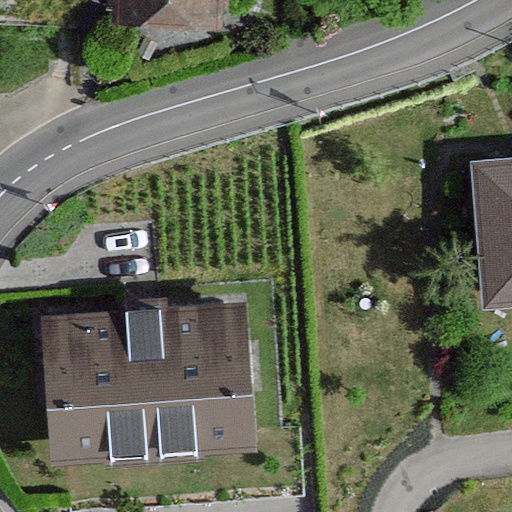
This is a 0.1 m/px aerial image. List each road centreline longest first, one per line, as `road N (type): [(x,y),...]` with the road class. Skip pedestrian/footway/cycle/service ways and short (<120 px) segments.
road 1 (residential): [(475,0),(382,46),(57,150),(0,197)]
road 2 (residential): [(511,456),(446,465),(398,501),(396,511)]
